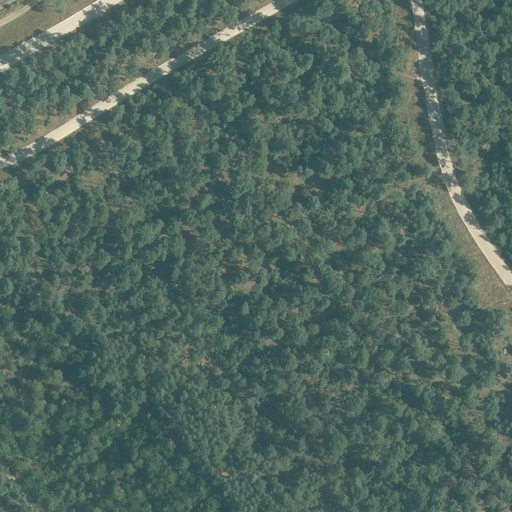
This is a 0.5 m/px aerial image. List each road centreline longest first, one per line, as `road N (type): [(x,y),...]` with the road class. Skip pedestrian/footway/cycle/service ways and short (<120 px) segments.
road 1 (track): [(38,511),(0,468),(0,60),(101,0)]
road 2 (track): [(293,0),(0,163)]
road 3 (unknown): [(417,0),(443,159),(511,281)]
